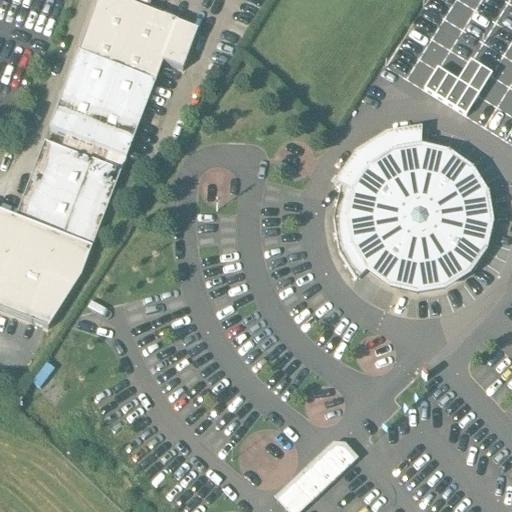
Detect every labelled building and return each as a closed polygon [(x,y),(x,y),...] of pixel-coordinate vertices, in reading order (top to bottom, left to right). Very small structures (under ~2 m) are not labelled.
[(113,0),(99,0),(49,132),(66,138),(61,151),(121,174),(163,65),(183,73),(198,33),(178,26),(178,25),(113,0)] [(433,70),(421,94),(466,118),(490,74),(467,62),(456,82),(433,70)] [(340,192),(333,224),(339,257),(356,285),(368,274),(389,289),(417,296),(445,291),(467,277),(483,255),(489,228),(484,201),(470,178),(447,162),(420,156),(421,133),(386,139),(355,158),(333,189),(340,192)] [(81,279),(121,174),(61,151),(44,145),(15,220),(0,214),(0,312),(48,330),(81,279)] [(333,447),(276,500),(287,511),(300,511),(356,460),(345,447),(333,447)]
